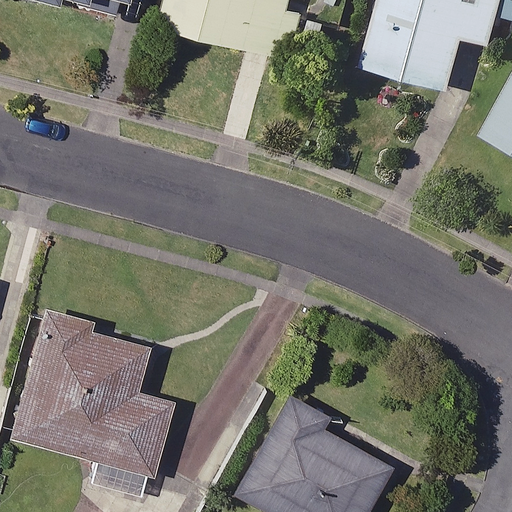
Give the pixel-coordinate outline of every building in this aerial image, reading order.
[(163,0),(159,14),(290,49),(302,5),(289,1),(289,0),(163,0)] [(375,0),(360,56),(449,81),(463,30),(491,37),(500,0),(375,0)] [(511,65),(481,124),(511,140),(511,65)] [(147,332),(45,306),(14,429),(97,450),(91,475),(146,488),(171,391),(135,382),(147,332)] [(357,511),(389,454),(281,394),(232,482),(246,490),(233,511),(357,511)]
